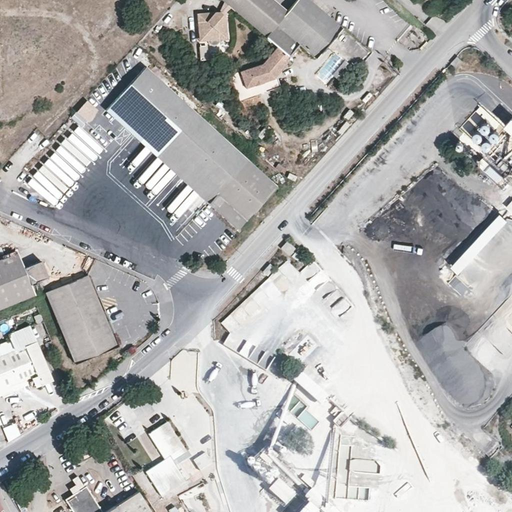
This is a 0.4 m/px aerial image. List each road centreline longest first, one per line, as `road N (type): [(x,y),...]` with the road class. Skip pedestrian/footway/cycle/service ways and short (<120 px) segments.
road 1 (residential): [(211,298),(465,19)]
road 2 (residential): [(0,460),(121,378),(211,298)]
road 3 (residential): [(0,201),(211,298)]
road 4 (unknown): [(187,286),(124,193),(117,164),(134,133)]
